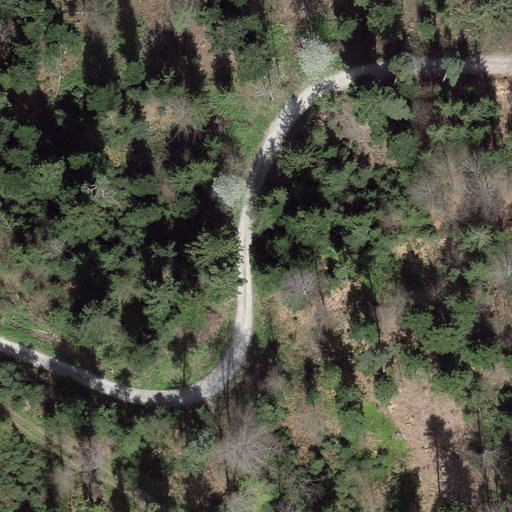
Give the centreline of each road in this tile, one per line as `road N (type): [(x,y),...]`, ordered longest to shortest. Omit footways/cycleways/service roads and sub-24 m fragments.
road 1 (track): [(511,65),(373,65),(315,84),(292,103),(254,175),(240,340),(216,382),(194,395),(125,391),(0,346)]
road 2 (track): [(166,398),(164,472),(187,511)]
